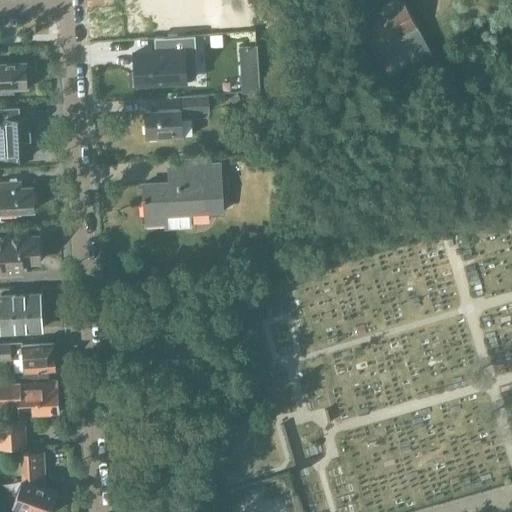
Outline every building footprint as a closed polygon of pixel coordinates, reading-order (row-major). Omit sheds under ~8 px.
[(131,0),(133,25),(160,23),(159,12),(175,11),(176,22),(208,20),(207,0),(131,0)] [(359,26),(387,79),(431,55),(416,28),(401,0),(375,0),(367,5),(374,18),(359,26)] [(155,52),(134,53),(135,85),(185,81),(186,81),(184,62),(196,61),(195,35),(163,38),(164,52),(155,52)] [(255,47),(239,48),(242,92),(249,91),(258,90),(255,47)] [(0,93),(12,93),(12,88),(26,88),(25,63),(0,64),(0,93)] [(236,93),(228,96),(232,105),(240,102),(236,93)] [(182,98),(183,113),(208,112),(209,95),(182,98)] [(0,109),(0,157),(7,157),(30,156),(28,119),(17,120),(16,108),(0,109)] [(179,111),(145,113),(146,140),(181,137),(179,111)] [(167,184),(143,185),(144,217),(145,224),(164,223),(164,228),(190,226),(190,222),(189,215),(204,214),(223,213),(220,165),(211,165),(210,158),(178,160),(178,166),(179,183),(167,184)] [(0,183),(0,212),(33,210),(32,188),(20,188),(20,182),(0,183)] [(251,234),(250,252),(267,253),(268,241),(261,241),(262,235),(251,234)] [(35,237),(0,238),(0,276),(16,275),(19,274),(21,272),(21,269),(21,264),(36,263),(35,237)] [(0,314),(39,312),(38,295),(0,297),(0,314)] [(39,312),(0,314),(0,332),(40,330),(39,312)] [(21,343),(0,344),(0,358),(21,358),(22,372),(12,373),(13,384),(48,382),(48,371),(54,370),(54,367),(57,364),(56,356),(53,353),(53,344),(21,346),(21,343)] [(13,384),(0,384),(0,405),(18,405),(18,410),(55,408),(59,406),(58,399),(55,397),(55,386),(49,386),(48,382),(13,384)] [(0,422),(0,448),(25,447),(23,421),(0,422)] [(43,453),(21,454),(23,480),(21,480),(12,506),(29,511),(48,511),(56,492),(45,488),(43,453)]
